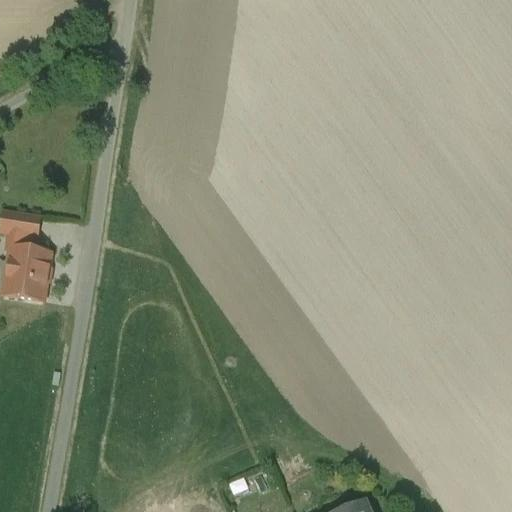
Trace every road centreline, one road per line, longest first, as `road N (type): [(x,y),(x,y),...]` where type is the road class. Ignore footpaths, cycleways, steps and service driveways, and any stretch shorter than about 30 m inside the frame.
road 1 (unclassified): [(133,0),(54,511)]
road 2 (track): [(127,41),(0,112)]
